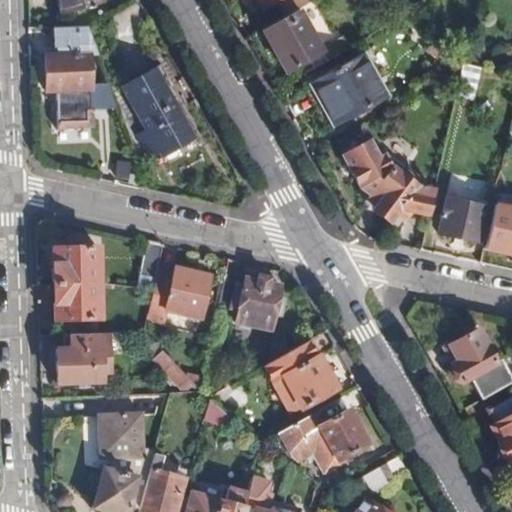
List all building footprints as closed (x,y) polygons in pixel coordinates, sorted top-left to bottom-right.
[(96,0),(55,0),(59,17),(98,8),(96,0)] [(274,0),(285,19),(301,10),(317,1),(316,0),(266,0),(269,4),(274,0)] [(320,55),(300,20),(266,40),(285,75),(320,55)] [(392,26),(440,63),(447,53),(414,27),(404,20),(392,26)] [(86,29),(66,29),(68,48),(87,47),(86,29)] [(447,53),(440,63),(459,77),(462,64),(447,53)] [(92,56),(49,57),(51,94),(94,93),(92,56)] [(387,100),(363,57),(312,85),(337,127),(387,100)] [(476,101),(483,70),(465,65),(462,64),(459,77),(455,96),(476,101)] [(171,90),(158,69),(121,91),(144,132),(138,136),(152,159),(157,156),(160,160),(194,142),(166,93),(171,90)] [(342,158),(366,200),(368,198),(391,172),(382,157),(378,160),(368,143),(342,158)] [(410,214),(430,218),(434,195),(431,195),(432,191),(418,188),(418,190),(413,190),(391,172),(368,198),(377,205),(373,212),(370,215),(386,227),(394,218),(400,224),(410,214)] [(363,204),(373,212),(377,205),(368,198),(366,200),(363,204)] [(486,210),(446,201),(439,236),(479,245),(486,210)] [(511,210),(498,208),(488,251),(511,256),(511,210)] [(163,247),(146,243),(136,289),(154,291),(157,274),(163,247)] [(53,284),(99,285),(97,249),(51,250),(53,284)] [(154,291),(146,322),(161,324),(166,309),(201,317),(210,278),(175,270),(173,277),(157,274),(154,291)] [(225,282),(219,307),(238,312),(236,323),(272,332),(281,287),(270,285),(271,280),(260,278),(259,282),(246,279),(243,285),(225,282)] [(53,284),(53,301),(54,318),(100,318),(99,285),(53,284)] [(471,381),(483,401),(511,384),(511,377),(505,363),(497,368),(477,331),(446,349),(455,365),(450,368),(461,386),(471,381)] [(100,381),(99,349),(99,335),(71,337),(71,350),(56,350),(57,382),(100,381)] [(305,340),(271,359),(283,378),(281,380),(299,408),(333,388),(318,361),(317,361),(305,340)] [(192,384),(164,355),(156,364),(184,392),(192,384)] [(506,462),(511,458),(511,402),(510,399),(487,412),(494,423),(488,427),(497,443),(495,444),(506,462)] [(210,401),(201,430),(220,435),(226,415),(210,401)] [(345,408),(319,423),(314,425),(337,465),(368,447),(345,408)] [(319,423),(312,411),(276,431),(289,454),(296,461),(311,452),(323,473),(337,465),(314,425),(319,423)] [(124,511),(126,507),(137,510),(137,508),(153,454),(153,453),(140,449),(138,416),(96,417),(97,434),(102,446),(102,460),(110,460),(110,471),(101,468),(90,505),(115,511),(124,511)] [(161,456),(153,454),(137,508),(152,511),(170,511),(180,478),(157,473),(161,456)] [(403,471),(394,455),(352,480),(361,495),(403,471)] [(243,502),(240,511),(277,511),(280,505),(268,502),(270,493),(264,492),(268,483),(249,477),(243,502)] [(240,511),(243,502),(236,500),(237,497),(217,492),(214,502),(188,495),(183,511),(240,511)] [(375,511),(362,501),(353,511),(375,511)]
